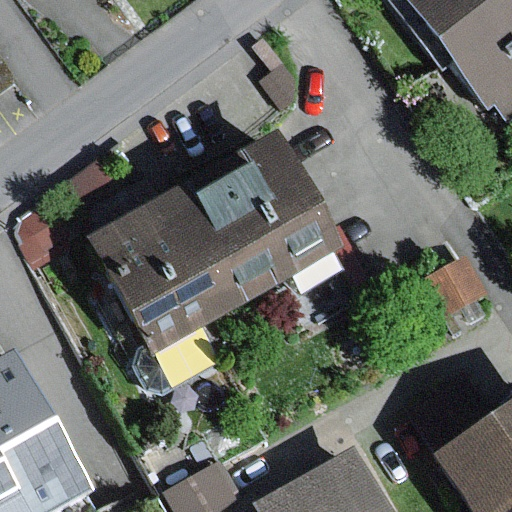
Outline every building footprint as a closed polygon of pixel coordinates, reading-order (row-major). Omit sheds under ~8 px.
[(511,0),(403,0),(398,4),(484,114),(491,109),(505,127),(511,121),(511,0)] [(261,41),(249,50),(269,74),(280,65),(261,41)] [(0,71),(0,93),(11,86),(0,71)] [(271,142),(80,247),(138,351),(144,363),(198,334),(289,283),(331,261),(335,259),(271,142)] [(331,261),(289,283),(297,299),(339,277),(331,261)] [(462,261),(421,283),(443,321),(483,299),(462,261)] [(144,363),(138,351),(133,354),(131,369),(143,394),(161,399),(212,370),(211,357),(198,334),(144,363)] [(0,511),(66,511),(83,503),(5,362),(0,364),(0,511)] [(405,415),(438,460),(494,418),(463,374),(405,415)] [(438,460),(428,468),(458,511),(511,511),(511,405),(494,418),(438,460)] [(384,511),(350,452),(247,511),(384,511)] [(218,464),(158,500),(164,511),(220,511),(240,501),(218,464)]
